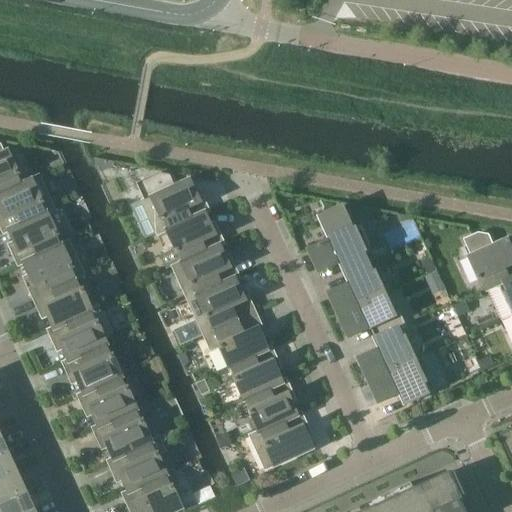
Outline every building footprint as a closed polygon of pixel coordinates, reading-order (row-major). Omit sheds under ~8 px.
[(0,194),(38,177),(38,176),(18,185),(14,175),(16,174),(6,151),(2,153),(0,148),(0,194)] [(93,158),(92,158),(99,172),(112,166),(112,162),(93,158)] [(141,201),(156,235),(207,211),(200,194),(195,196),(188,180),(172,187),(167,176),(158,174),(136,184),(144,200),(141,201)] [(0,228),(2,233),(53,209),(38,177),(0,194),(0,228)] [(346,273),(376,259),(389,254),(383,241),(371,247),(361,226),(354,229),(345,209),(340,208),(320,217),(330,240),(309,250),(320,273),(341,263),(346,273)] [(53,210),(53,209),(2,233),(2,234),(7,232),(13,247),(9,249),(17,266),(68,242),(68,241),(58,246),(53,236),(55,235),(46,214),(53,210)] [(208,212),(207,211),(156,235),(157,236),(164,232),(174,253),(176,252),(181,262),(171,267),(222,244),(215,227),(210,229),(203,214),(208,212)] [(482,279),(487,290),(511,278),(511,246),(509,240),(493,247),(488,236),(479,234),(465,241),(472,256),(470,258),(480,280),(482,279)] [(32,298),(83,275),(68,242),(17,266),(22,265),(28,279),(24,281),(32,298)] [(223,245),(222,244),(171,267),(186,300),(237,277),(230,260),(225,262),(218,247),(223,245)] [(340,316),(391,292),(376,259),(346,273),(350,284),(329,293),(340,316)] [(437,272),(425,277),(432,295),(445,290),(437,272)] [(83,276),(83,275),(32,298),(40,315),(44,313),(51,328),(46,330),(47,331),(90,311),(80,289),(78,290),(74,280),(83,276)] [(238,277),(237,277),(186,300),(202,336),(254,312),(245,292),(240,294),(233,279),(238,277)] [(511,278),(487,290),(488,291),(499,286),(511,315),(511,278)] [(376,339),(406,325),(400,313),(396,315),(387,295),(392,293),(391,292),(340,316),(350,339),(371,329),(376,339)] [(465,301),(454,306),(459,316),(470,311),(465,301)] [(91,312),(90,311),(47,331),(55,348),(59,346),(66,361),(61,363),(62,364),(105,344),(95,322),(93,323),(89,313),(91,312)] [(263,332),(254,312),(202,336),(210,351),(217,348),(226,368),(270,348),(269,347),(265,349),(258,334),(263,332)] [(369,381),(421,358),(421,357),(416,359),(407,339),(412,337),(406,325),(376,339),(380,349),(359,359),(369,381)] [(106,345),(105,344),(62,364),(69,381),(74,379),(81,394),(76,396),(77,397),(120,376),(110,354),(108,355),(104,346),(106,345)] [(278,365),(270,348),(226,368),(227,369),(229,368),(233,377),(231,378),(241,400),(285,380),(284,380),(280,382),(273,367),(278,365)] [(184,353),(177,356),(181,365),(188,362),(184,353)] [(490,357),(479,362),(484,371),(495,366),(490,357)] [(437,391),(421,358),(369,381),(380,404),(401,394),(406,405),(437,391)] [(121,377),(120,376),(77,397),(84,413),(89,411),(96,426),(91,428),(92,429),(135,409),(125,387),(123,388),(118,378),(121,377)] [(203,379),(195,383),(200,394),(208,390),(203,379)] [(293,397),(285,380),(241,400),(242,401),(244,400),(248,410),(246,411),(256,432),(248,436),(249,437),(300,413),(299,412),(295,414),(288,399),(293,397)] [(136,410),(135,409),(92,429),(99,446),(104,444),(111,459),(106,461),(107,462),(158,438),(150,441),(140,420),(138,421),(133,411),(136,410)] [(308,430),(300,413),(249,437),(264,470),(311,449),(303,432),(308,430)] [(511,430),(501,435),(511,459),(511,430)] [(226,433),(215,437),(220,448),(230,444),(226,433)] [(164,451),(158,438),(107,462),(114,479),(119,477),(126,492),(121,494),(122,495),(173,471),(173,470),(165,474),(156,455),(164,451)] [(0,479),(14,473),(6,455),(0,457),(0,479)] [(243,468),(230,474),(236,486),(249,480),(243,468)] [(179,484),(173,471),(122,495),(129,511),(134,510),(134,511),(172,511),(181,508),(171,488),(179,484)] [(466,511),(461,501),(465,499),(463,497),(460,498),(449,475),(453,474),(452,471),(415,488),(412,482),(396,490),(399,496),(377,506),(374,500),(347,511),(466,511)] [(0,502),(23,492),(14,473),(0,479),(0,502)] [(208,487),(200,491),(205,501),(213,498),(208,487)] [(0,511),(27,511),(31,510),(23,492),(0,502),(0,511)]
